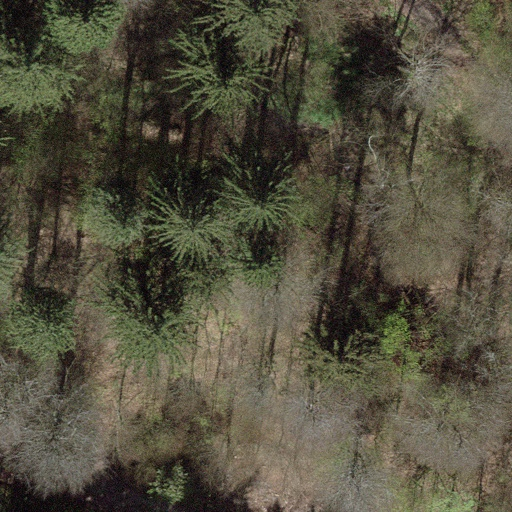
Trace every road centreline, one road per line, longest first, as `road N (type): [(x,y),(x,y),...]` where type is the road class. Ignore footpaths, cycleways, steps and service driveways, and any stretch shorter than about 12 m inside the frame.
road 1 (track): [(159,511),(90,482),(0,460)]
road 2 (track): [(511,110),(404,0)]
